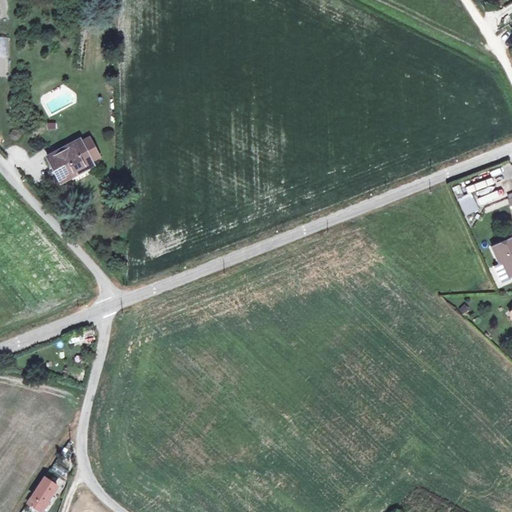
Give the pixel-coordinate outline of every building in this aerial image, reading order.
[(0,77),(9,78),(8,37),(0,36),(0,77)] [(57,153),(46,158),(60,183),(75,176),(73,172),(91,163),(99,158),(90,140),(80,145),(79,141),(71,146),(72,147),(68,149),(66,148),(62,150),(63,152),(58,155),(57,153)] [(73,172),(75,176),(93,166),(91,163),(73,172)] [(465,186),(467,193),(494,185),(492,179),(465,186)] [(458,199),(464,215),(477,211),(471,194),(458,199)] [(511,239),(493,248),(500,264),(503,262),(510,277),(511,276),(511,239)] [(503,262),(500,264),(507,279),(510,277),(503,262)] [(464,306),(458,312),(462,316),(468,311),(464,306)] [(57,487),(45,478),(28,503),(34,507),(38,502),(43,507),(57,487)] [(38,502),(34,507),(40,511),(43,507),(38,502)]
